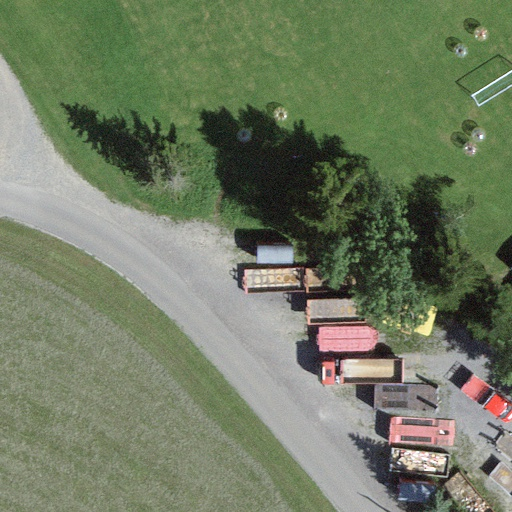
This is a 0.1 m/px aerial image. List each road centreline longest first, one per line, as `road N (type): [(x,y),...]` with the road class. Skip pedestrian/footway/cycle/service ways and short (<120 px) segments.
road 1 (unclassified): [(0,200),(54,215),(145,269),(371,511)]
road 2 (track): [(2,200),(24,118),(0,78)]
